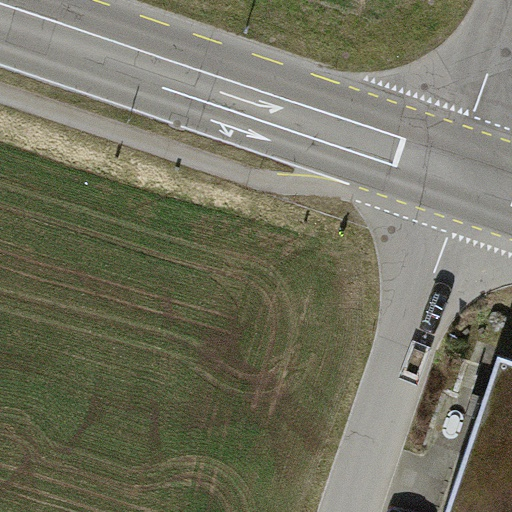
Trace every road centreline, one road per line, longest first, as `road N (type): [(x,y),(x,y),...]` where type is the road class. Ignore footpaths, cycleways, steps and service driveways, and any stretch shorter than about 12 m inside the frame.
road 1 (primary): [(0,12),(459,177)]
road 2 (residential): [(350,511),(459,177)]
road 3 (residential): [(511,26),(459,177)]
